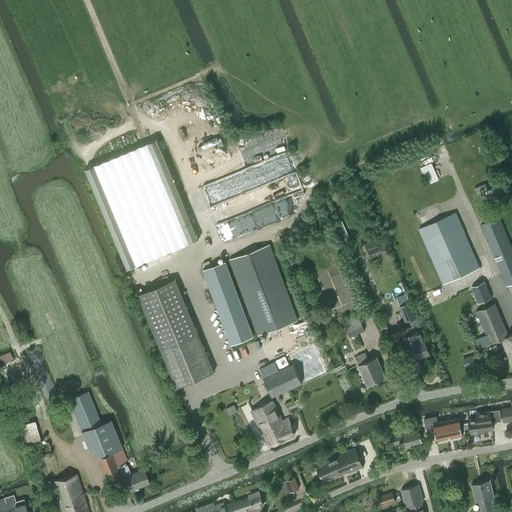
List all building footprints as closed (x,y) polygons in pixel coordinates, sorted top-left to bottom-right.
[(127,268),(198,239),(166,160),(157,139),(104,160),(85,168),(127,268)] [(443,283),(479,267),(454,212),(418,229),(443,283)] [(506,286),(511,283),(511,248),(499,217),(481,224),(506,286)] [(381,249),(376,238),(364,243),(368,254),(381,249)] [(257,334),(297,319),(269,244),(229,259),(257,334)] [(225,261),(203,269),(231,344),(253,336),(225,261)] [(142,292),(138,294),(176,386),(214,371),(175,278),(142,292)] [(418,325),(406,293),(397,297),(400,305),(399,306),(405,322),(409,321),(412,327),(418,325)] [(484,335),(477,338),(475,339),(479,348),(502,339),(511,363),(511,333),(508,335),(495,303),(476,311),(485,332),(483,333),(484,335)] [(341,320),(348,337),(364,331),(356,314),(341,320)] [(411,346),(415,357),(429,352),(421,330),(405,336),(409,347),(411,346)] [(390,333),(384,335),(387,341),(393,339),(390,333)] [(316,348),(292,359),(293,363),(302,383),(326,372),(316,348)] [(9,351),(0,354),(0,363),(12,358),(9,351)] [(366,385),(385,377),(376,357),(368,360),(365,352),(356,356),(359,364),(358,364),(366,385)] [(465,367),(475,363),(472,356),(462,359),(465,367)] [(293,363),(263,377),(271,396),(302,383),(293,363)] [(127,491),(148,483),(143,469),(130,474),(126,463),(127,462),(110,419),(100,423),(87,391),(67,398),(88,449),(93,448),(105,479),(120,473),(122,477),(121,477),(127,491)] [(268,446),(294,434),(288,417),(281,420),(272,401),(270,401),(251,410),(268,446)] [(504,422),(511,420),(510,407),(502,408),(504,422)] [(491,421),(501,420),(499,409),(476,412),(476,417),(468,419),(469,422),(470,430),(470,434),(479,433),(478,430),(492,428),(491,421)] [(436,440),(462,435),(458,417),(437,421),(436,415),(423,418),(425,428),(433,426),(436,440)] [(402,446),(421,441),(418,431),(399,436),(399,434),(389,437),(391,445),(401,442),(402,446)] [(385,432),(378,434),(380,441),(387,439),(385,432)] [(50,452),(48,442),(37,445),(40,455),(50,452)] [(341,456),(336,458),(316,466),(323,480),(347,470),(348,472),(362,466),(355,448),(340,454),(341,456)] [(62,511),(88,511),(76,473),(53,480),(62,511)] [(285,480),(290,491),(299,488),(294,477),(285,480)] [(494,497),(489,479),(471,484),(475,501),(479,500),(482,511),(483,511),(494,509),(491,498),(494,497)] [(421,501),(422,501),(418,485),(401,489),(405,506),(409,505),(421,501)] [(233,502),(236,511),(239,511),(263,504),(259,491),(249,495),(249,497),(233,502)] [(381,506),(395,501),(391,492),(377,497),(381,506)] [(49,495),(48,495),(50,502),(51,502),(56,500),(54,493),(49,495)] [(6,511),(26,511),(24,503),(23,499),(15,501),(13,495),(4,497),(7,508),(5,509),(6,511)] [(410,511),(406,511),(425,511),(425,507),(422,507),(421,501),(409,505),(410,511)] [(213,502),(196,508),(197,511),(236,511),(233,502),(225,505),(224,503),(215,506),(213,502)]
